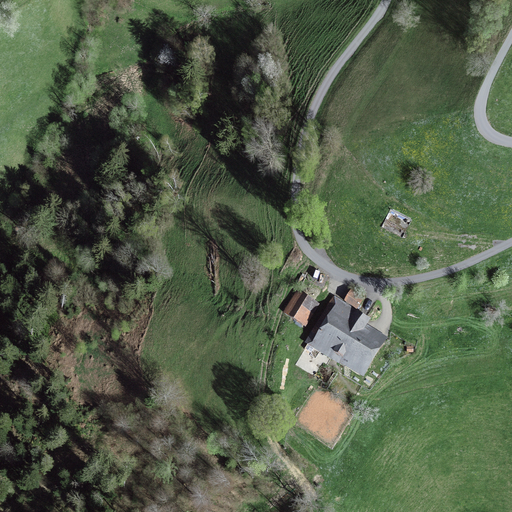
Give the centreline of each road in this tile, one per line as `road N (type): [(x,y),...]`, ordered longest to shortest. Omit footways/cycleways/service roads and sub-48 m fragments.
road 1 (track): [(511,241),(439,273),(384,282),(346,276),(307,249),(294,198),(304,133),(325,84),(386,0)]
road 2 (track): [(511,31),(481,106),(484,127),(511,142)]
